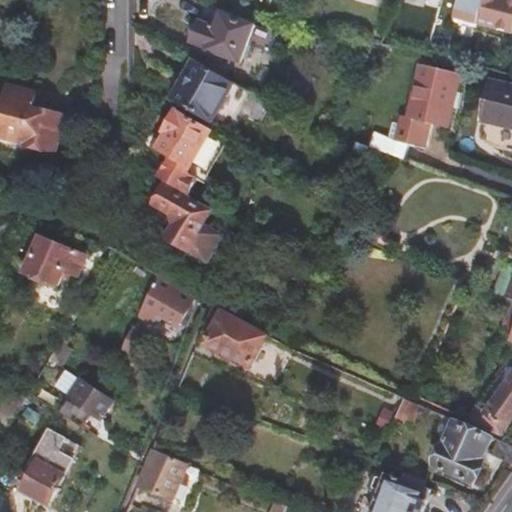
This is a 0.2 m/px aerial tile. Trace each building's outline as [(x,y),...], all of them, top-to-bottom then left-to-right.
[(511,0),(458,0),(454,16),(511,31),(511,0)] [(194,42),(210,48),(240,60),(254,24),(225,12),(219,26),(203,20),(194,42)] [(235,80),(197,59),(174,98),(212,119),(235,80)] [(399,112),(392,136),(406,140),(423,144),(429,121),(444,125),(460,73),(419,61),(405,114),(399,112)] [(511,85),(490,80),(487,93),(481,115),(511,122),(511,85)] [(34,92),(9,86),(0,122),(0,133),(60,149),(64,130),(57,128),(60,113),(31,105),(34,92)] [(179,110),(167,130),(159,144),(174,153),(163,174),(193,191),(205,171),(214,176),(234,140),(179,110)] [(159,144),(167,130),(162,127),(153,141),(159,144)] [(371,145),(402,155),(406,140),(392,136),(374,132),(371,145)] [(214,258),(221,244),(214,233),(202,226),(209,211),(166,186),(155,203),(172,213),(173,226),(167,237),(202,257),(214,258)] [(87,257),(42,233),(24,270),(55,287),(63,271),(76,277),(87,257)] [(236,247),(221,244),(214,258),(223,270),(236,247)] [(511,266),(496,293),(506,296),(511,298),(511,318),(507,330),(505,336),(511,339),(511,266)] [(161,274),(158,272),(139,311),(156,319),(161,310),(184,321),(193,302),(177,294),(181,286),(161,274)] [(197,295),(181,286),(177,294),(193,302),(197,295)] [(511,318),(511,298),(506,296),(495,325),(507,330),(511,318)] [(211,307),(204,323),(213,328),(202,350),(246,373),(267,334),(222,310),(221,312),(211,307)] [(133,323),(122,348),(134,354),(146,330),(133,323)] [(475,398),(466,416),(496,428),(502,431),(511,417),(511,365),(484,404),(475,398)] [(53,427),(77,437),(94,411),(104,417),(115,399),(83,379),(53,427)] [(20,403),(26,394),(10,387),(6,394),(20,403)] [(15,412),(20,403),(6,394),(0,405),(0,420),(7,425),(15,412)] [(464,423),(450,417),(431,461),(472,479),(482,457),(479,456),(489,433),(464,423)] [(50,500),(80,444),(47,426),(21,473),(25,476),(21,485),(50,500)] [(488,450),(511,461),(511,443),(506,440),(495,436),(488,450)] [(188,460),(154,445),(138,482),(171,497),(188,460)] [(418,471),(397,463),(393,475),(387,472),(386,476),(375,473),(370,488),(380,491),(373,511),(417,511),(420,506),(426,509),(433,486),(426,483),(428,474),(418,471)] [(299,511),(301,506),(287,502),(282,511),(299,511)]
